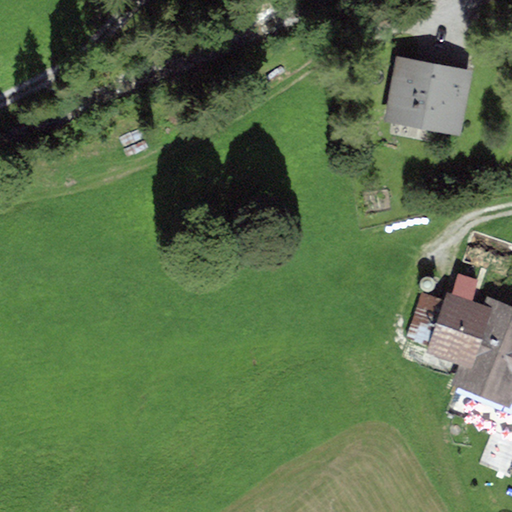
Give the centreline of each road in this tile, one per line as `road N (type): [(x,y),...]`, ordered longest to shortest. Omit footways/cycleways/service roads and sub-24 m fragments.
road 1 (track): [(0,196),(122,169),(337,48),(471,0)]
road 2 (track): [(134,0),(80,50),(0,99)]
